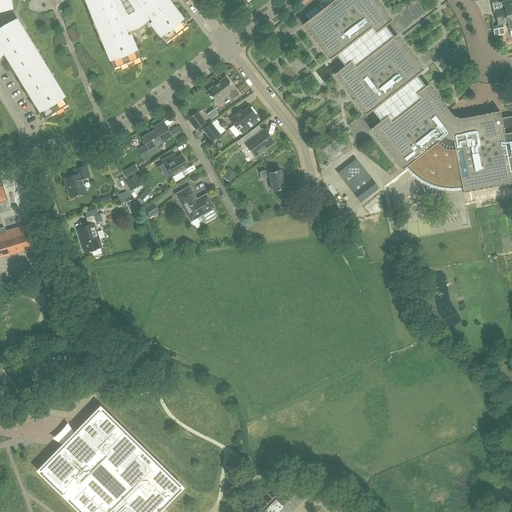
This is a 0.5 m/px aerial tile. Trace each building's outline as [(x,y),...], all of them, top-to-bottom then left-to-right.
[(0,0),(0,10),(12,8),(10,0),(9,0),(0,0)] [(84,0),(113,68),(139,57),(130,34),(127,35),(126,32),(139,27),(150,19),(152,21),(150,23),(165,43),(188,25),(168,0),(84,0)] [(402,170),(406,166),(408,168),(409,170),(411,171),(414,174),(415,175),(417,177),(419,178),(421,179),(422,180),(426,182),(428,183),(432,185),(434,185),(438,186),(442,187),(444,188),(448,188),(453,188),(457,188),(459,187),(461,187),(471,185),(471,184),(475,183),(479,183),(479,184),(511,177),(511,183),(511,182),(511,115),(493,119),(492,118),(491,118),(490,117),(488,118),(487,118),(485,119),(482,121),(475,123),(472,122),(470,121),(468,121),(467,122),(466,122),(465,124),(465,125),(462,125),(459,125),(459,124),(447,119),(447,121),(445,119),(445,118),(451,113),(428,84),(425,86),(416,75),(423,70),(396,35),(393,37),(384,26),(392,20),(375,0),(323,0),(304,15),(308,20),(302,24),(329,59),(335,55),(344,66),(334,74),(336,77),(366,115),(371,110),(380,121),(370,129),(402,170)] [(495,11),(498,25),(508,23),(511,37),(511,36),(511,0),(503,3),(504,9),(495,11)] [(0,57),(1,57),(5,54),(32,97),(31,98),(44,119),(68,104),(16,19),(0,29),(0,57)] [(225,77),(206,92),(216,104),(222,99),(221,98),(229,92),(230,94),(228,95),(232,99),(239,94),(225,77)] [(234,117),(230,120),(241,135),(259,121),(254,115),(256,113),(251,107),(249,108),(248,107),(242,112),(241,110),(234,116),(234,117)] [(187,119),(196,130),(205,124),(205,123),(197,112),(187,119)] [(202,129),(211,142),(221,135),(220,134),(224,130),(220,124),(221,124),(217,119),(212,123),(211,122),(202,129)] [(387,157),(361,124),(352,131),(378,164),(387,157)] [(145,144),(138,149),(143,158),(158,149),(155,144),(162,140),(160,136),(168,132),(164,126),(156,130),(142,138),(145,144)] [(181,133),(176,126),(170,130),(174,137),(181,133)] [(250,132),(237,141),(243,149),(247,147),(255,157),(273,143),(263,129),(253,136),(250,132)] [(164,164),(159,166),(166,179),(188,167),(181,155),(177,158),(174,154),(162,161),(164,164)] [(357,164),(340,177),(360,202),(377,189),(357,164)] [(74,169),(75,175),(79,173),(81,179),(89,177),(86,165),(74,169)] [(127,179),(133,176),(129,169),(123,172),(127,179)] [(268,170),(259,172),(261,179),(269,177),(273,192),(285,189),(280,170),(269,172),(268,170)] [(222,177),(229,182),(233,176),(227,171),(222,177)] [(79,173),(75,175),(64,178),(70,198),(85,193),(81,179),(79,173)] [(124,181),(125,181),(130,191),(133,189),(142,184),(136,174),(133,176),(127,179),(124,181)] [(0,256),(37,245),(30,224),(0,233),(0,201),(6,200),(0,181),(0,256)] [(190,186),(175,194),(191,222),(215,208),(206,193),(197,198),(190,186)] [(255,207),(248,201),(241,208),(247,215),(255,207)] [(41,217),(36,202),(32,203),(37,219),(41,217)] [(128,206),(131,214),(138,210),(135,203),(128,206)] [(147,215),(156,210),(152,203),(143,208),(147,215)] [(2,209),(5,219),(16,215),(13,206),(2,209)] [(88,226),(78,229),(85,252),(101,247),(94,224),(104,221),(101,213),(86,218),(88,226)] [(39,470),(37,471),(63,496),(64,495),(65,494),(65,493),(68,496),(65,499),(65,500),(67,498),(69,501),(68,502),(69,501),(71,503),(70,504),(71,504),(72,503),(74,505),(73,506),(74,505),(76,508),(75,509),(76,510),(77,508),(79,510),(78,511),(79,510),(80,511),(158,511),(159,511),(158,511),(161,509),(162,508),(163,508),(163,507),(181,488),(171,477),(171,476),(170,477),(163,469),(162,468),(161,467),(160,467),(159,466),(159,465),(158,464),(157,463),(157,462),(156,463),(144,451),(144,450),(143,450),(142,449),(141,448),(140,447),(140,446),(139,445),(138,444),(137,445),(125,433),(125,432),(124,431),(123,431),(123,430),(122,429),(121,428),(120,427),(119,426),(118,426),(111,419),(111,418),(100,408),(99,409),(99,408),(81,427),(81,426),(80,427),(79,428),(78,429),(78,430),(77,431),(76,432),(75,432),(74,433),(75,433),(74,435),(70,430),(60,441),(64,445),(63,446),(62,445),(62,446),(61,447),(60,448),(59,449),(58,450),(57,451),(56,451),(56,452),(44,464),(43,465),(42,466),(41,467),(41,468),(40,469),(39,470)] [(247,511),(251,507),(238,495),(234,500),(247,511)] [(275,500),(271,504),(279,511),(283,507),(275,500)]
